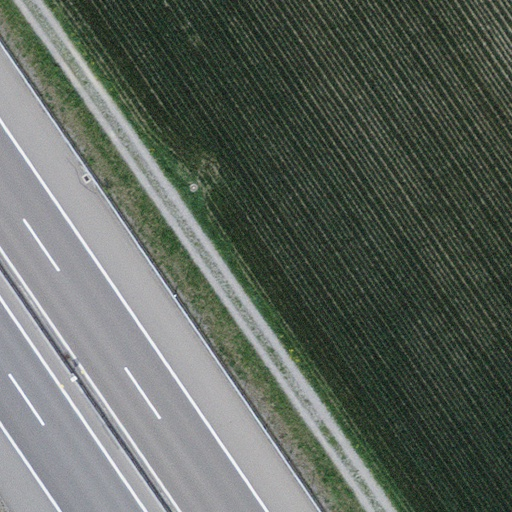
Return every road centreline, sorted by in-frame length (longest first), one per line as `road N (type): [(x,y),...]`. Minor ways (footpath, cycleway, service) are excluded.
road 1 (track): [(26,0),(381,511)]
road 2 (motorway): [(223,511),(0,184)]
road 3 (motorway): [(0,360),(102,511)]
